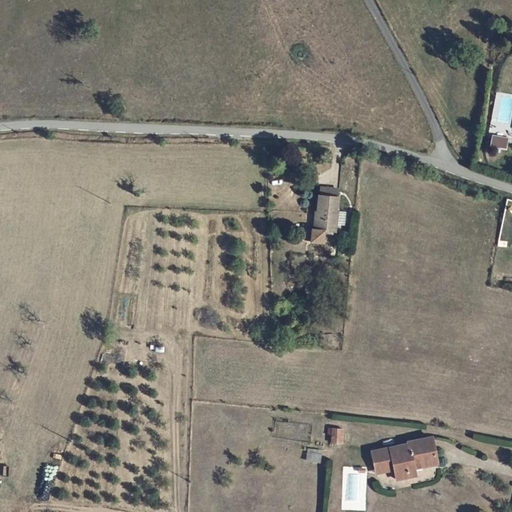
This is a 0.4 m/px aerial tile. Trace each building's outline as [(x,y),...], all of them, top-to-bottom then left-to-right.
[(491,135),(490,147),(507,148),(508,137),(491,135)] [(332,220),(333,208),(335,192),(325,191),(326,182),(316,182),(311,224),(302,223),(301,234),(319,236),(320,226),(331,227),(332,220)] [(325,191),(335,192),(336,183),(326,182),(325,191)] [(343,209),(333,208),(332,220),(341,221),(343,209)] [(326,445),(334,446),(335,430),(327,430),(326,445)] [(421,456),(426,455),(423,437),(400,441),(401,445),(364,452),(367,465),(377,464),(378,474),(387,472),(388,481),(402,478),(400,470),(407,469),(423,465),(421,456)] [(320,462),(322,451),(307,449),(306,460),(320,462)] [(377,464),(367,465),(368,476),(378,474),(377,464)] [(400,470),(402,478),(408,477),(407,469),(400,470)]
